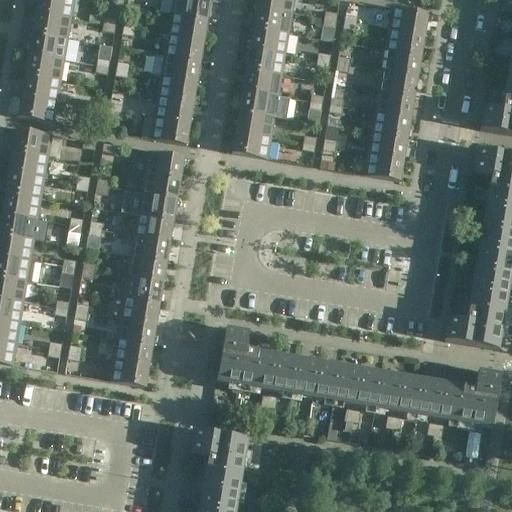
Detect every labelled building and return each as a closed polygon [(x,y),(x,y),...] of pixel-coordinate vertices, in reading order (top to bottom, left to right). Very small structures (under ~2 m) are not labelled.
[(70,21),(74,1),(70,0),(37,0),(35,15),(70,21)] [(206,23),(209,2),(197,0),(173,0),(170,17),(206,23)] [(291,16),(293,0),(257,0),(256,10),(291,16)] [(288,36),(291,16),(256,10),(252,30),(288,36)] [(423,38),(427,16),(391,10),(388,32),(423,38)] [(336,23),(337,16),(325,14),(324,21),(336,23)] [(67,42),(70,21),(35,15),(31,36),(67,42)] [(203,43),(206,23),(170,17),(167,37),(203,43)] [(356,27),(357,19),(345,17),(343,25),(356,27)] [(115,29),(116,22),(104,20),(103,27),(115,29)] [(334,30),(336,23),(324,21),(322,28),(334,30)] [(135,32),(136,25),(124,23),(123,30),(135,32)] [(354,34),(356,27),(343,25),(342,32),(354,34)] [(114,36),(115,29),(103,27),(102,34),(114,36)] [(133,39),(135,32),(123,30),(121,37),(133,39)] [(284,57),(288,36),(252,30),(249,51),(284,57)] [(420,59),(423,38),(388,32),(384,53),(420,59)] [(63,63),(67,42),(31,36),(28,57),(63,63)] [(199,64),(203,43),(167,37),(163,58),(199,64)] [(511,137),(511,43),(501,113),(483,110),(479,132),(511,137)] [(281,78),(284,57),(249,51),(245,72),(281,78)] [(416,79),(420,59),(384,53),(381,73),(416,79)] [(329,65),(330,58),(318,55),(317,63),(329,65)] [(60,83),(63,63),(28,57),(24,77),(60,83)] [(196,85),(199,64),(163,58),(160,79),(196,85)] [(349,68),(350,61),(338,59),(336,66),(349,68)] [(108,70),(109,63),(97,61),(96,68),(108,70)] [(327,72),(329,65),(317,63),(315,70),(327,72)] [(128,74),(129,66),(117,64),(116,71),(128,74)] [(347,75),(349,68),(336,66),(335,73),(347,75)] [(107,77),(108,70),(96,68),(95,75),(107,77)] [(126,81),(128,74),(116,71),(114,79),(126,81)] [(277,99),(281,78),(245,72),(242,93),(277,99)] [(413,100),(416,79),(381,73),(377,94),(413,100)] [(56,104),(60,83),(24,77),(21,98),(56,104)] [(192,106),(196,85),(160,79),(157,100),(192,106)] [(492,82),(489,101),(501,103),(504,84),(492,82)] [(274,119),(277,99),(242,93),(238,113),(274,119)] [(409,121),(413,100),(377,94),(374,115),(409,121)] [(322,106),(323,99),(311,97),(310,104),(322,106)] [(53,126),(56,104),(21,98),(17,120),(53,126)] [(189,126),(192,106),(157,100),(153,120),(189,126)] [(342,109),(343,102),(331,100),(329,107),(342,109)] [(101,112),(102,104),(90,102),(89,110),(101,112)] [(320,113),(322,106),(310,104),(308,111),(320,113)] [(121,115),(122,108),(110,106),(109,113),(121,115)] [(340,117),(342,109),(329,107),(328,114),(340,117)] [(100,119),(101,112),(89,110),(88,117),(100,119)] [(119,122),(121,115),(109,113),(107,120),(119,122)] [(270,140),(274,119),(238,113),(235,134),(270,140)] [(406,142),(409,121),(374,115),(370,136),(406,142)] [(185,148),(189,126),(153,120),(149,142),(185,148)] [(47,159),(51,137),(15,132),(11,153),(47,159)] [(267,162),(270,140),(235,134),(231,156),(267,162)] [(402,162),(406,142),(370,136),(367,156),(402,162)] [(315,147),(316,140),(304,138),(303,145),(315,147)] [(335,151),(336,144),(324,142),(323,149),(335,151)] [(94,152),(95,145),(83,143),(82,150),(94,152)] [(313,155),(315,147),(303,145),(301,153),(313,155)] [(114,156),(115,148),(103,146),(102,154),(114,156)] [(333,158),(335,151),(323,149),(321,156),(333,158)] [(497,352),(511,263),(511,158),(476,152),(472,175),(490,178),(481,230),(465,324),(462,323),(448,321),(446,330),(444,343),(497,352)] [(43,180),(47,159),(11,153),(8,174),(43,180)] [(179,181),(183,160),(147,154),(144,175),(179,181)] [(399,184),(402,162),(367,156),(363,178),(399,184)] [(40,201),(43,180),(8,174),(4,195),(40,201)] [(176,202),(179,181),(144,175),(140,196),(176,202)] [(88,187),(89,180),(77,178),(76,185),(88,187)] [(108,191),(109,184),(97,182),(96,189),(108,191)] [(87,195),(88,187),(76,185),(75,193),(87,195)] [(107,198),(108,191),(96,189),(95,196),(107,198)] [(36,222),(40,201),(4,195),(1,216),(36,222)] [(172,223),(176,202),(140,196),(137,217),(172,223)] [(0,237),(33,243),(36,222),(1,216),(0,221),(0,237)] [(169,244),(172,223),(137,217),(133,238),(169,244)] [(81,230),(82,222),(70,220),(69,227),(81,230)] [(101,233),(102,226),(90,224),(89,231),(101,233)] [(80,237),(81,230),(69,227),(68,235),(80,237)] [(100,240),(101,233),(89,231),(88,238),(100,240)] [(0,258),(29,264),(33,243),(0,237),(0,258)] [(165,265),(169,244),(133,238),(130,259),(165,265)] [(0,279),(26,284),(29,264),(0,258),(0,279)] [(162,286),(165,265),(130,259),(126,280),(162,286)] [(74,271),(75,264),(63,262),(62,269),(74,271)] [(94,274),(95,267),(83,265),(82,272),(94,274)] [(73,278),(74,271),(62,269),(61,276),(73,278)] [(93,281),(94,274),(82,272),(81,279),(93,281)] [(0,301),(22,305),(26,284),(0,279),(0,301)] [(158,306),(162,286),(126,280),(123,301),(158,306)] [(0,322),(19,326),(22,305),(0,301),(0,322)] [(155,327),(158,306),(123,301),(119,321),(155,327)] [(67,312),(68,305),(56,303),(55,310),(67,312)] [(87,316),(88,309),(76,307),(75,314),(87,316)] [(66,320),(67,312),(55,310),(54,317),(66,320)] [(86,323),(87,316),(75,314),(74,321),(86,323)] [(151,348),(155,327),(119,321),(116,342),(151,348)] [(0,343),(15,346),(19,326),(0,322),(0,343)] [(474,391),(421,382),(244,353),(247,335),(225,331),(216,384),(263,392),(260,409),(274,412),(277,395),(346,406),(343,424),(358,426),(361,409),(388,413),(385,430),(399,433),(402,416),(429,420),(426,437),(440,440),(443,423),(490,431),(499,377),(477,373),(474,391)] [(148,369),(151,348),(116,342),(112,363),(148,369)] [(0,366),(12,368),(15,346),(0,343),(0,366)] [(60,354),(61,347),(49,345),(48,352),(60,354)] [(80,357),(81,350),(69,348),(68,355),(80,357)] [(59,361),(60,354),(48,352),(47,359),(59,361)] [(79,364),(80,357),(68,355),(67,362),(79,364)] [(144,390),(148,369),(112,363),(109,384),(144,390)] [(234,511),(246,442),(193,433),(189,456),(207,459),(205,468),(199,467),(195,490),(201,491),(197,511),(234,511)]
